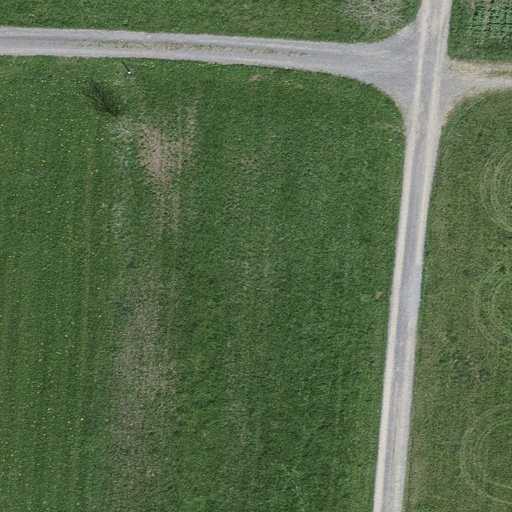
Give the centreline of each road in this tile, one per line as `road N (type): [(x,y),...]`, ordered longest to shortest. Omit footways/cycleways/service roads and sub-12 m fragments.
road 1 (track): [(436,0),(388,511)]
road 2 (track): [(0,56),(511,81)]
